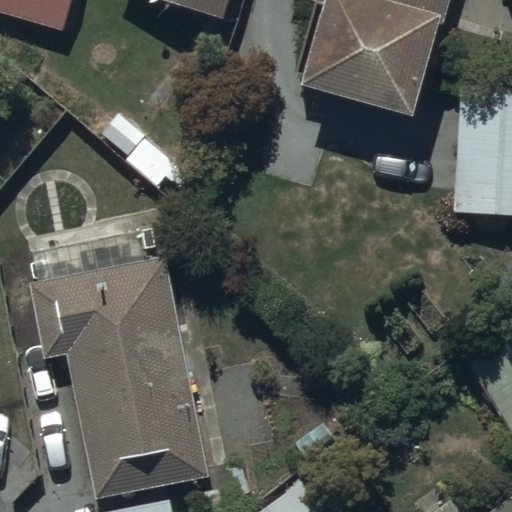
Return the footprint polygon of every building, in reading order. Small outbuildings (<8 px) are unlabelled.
[(71,0),(0,0),(0,7),(65,24),(71,0)] [(449,0),(316,0),(297,69),(412,101),(436,14),(445,16),(449,0)] [(511,65),(455,65),(453,207),(511,207),(511,65)] [(165,252),(30,278),(44,351),(66,347),(93,490),(207,469),(165,252)] [(511,317),(463,346),(511,428),(511,317)] [(334,511),(304,470),(248,511),(334,511)] [(478,511),(460,485),(420,511),(511,511),(511,490),(480,511),(478,511)] [(172,511),(169,492),(93,511),(172,511)]
